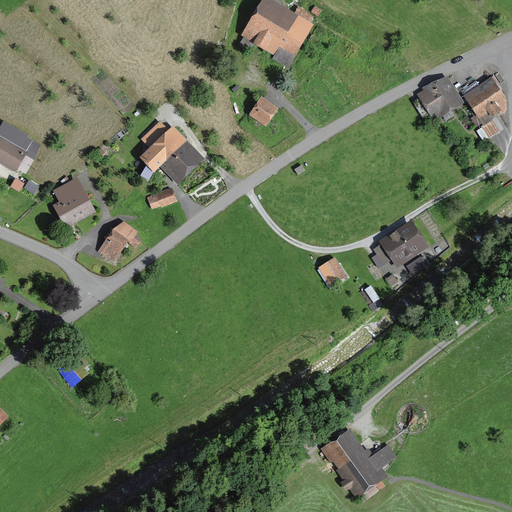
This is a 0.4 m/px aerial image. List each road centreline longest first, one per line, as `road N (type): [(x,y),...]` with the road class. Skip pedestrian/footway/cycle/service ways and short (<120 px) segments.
road 1 (unclassified): [(508,45),(340,125),(102,293)]
road 2 (track): [(63,511),(375,310)]
road 3 (unclassified): [(511,290),(225,511)]
road 4 (track): [(396,481),(377,506),(355,510),(308,447)]
road 5 (residential): [(0,374),(102,293)]
road 6 (track): [(396,481),(511,511)]
